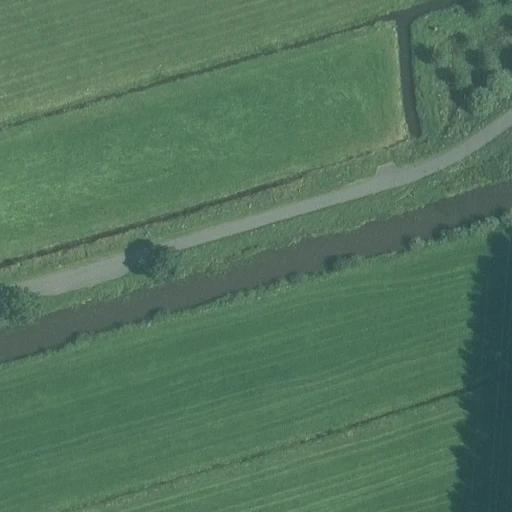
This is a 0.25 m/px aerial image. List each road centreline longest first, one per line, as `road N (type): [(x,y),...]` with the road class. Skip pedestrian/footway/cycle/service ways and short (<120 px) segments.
road 1 (unclassified): [(0,297),(418,178),(511,122)]
road 2 (track): [(511,65),(462,97),(444,131),(391,182)]
